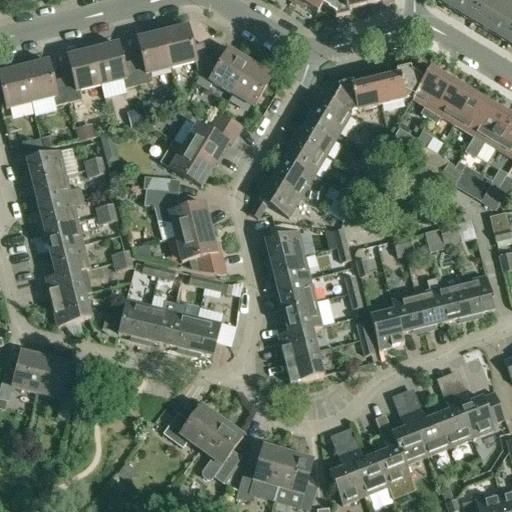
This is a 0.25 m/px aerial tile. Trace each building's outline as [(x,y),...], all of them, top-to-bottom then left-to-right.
[(318,15),(322,8),(321,8),(325,0),(298,0),(297,3),(318,15)] [(325,0),(321,8),(322,8),(333,15),(334,20),(349,16),(348,12),(370,6),(368,0),(325,0)] [(434,0),(453,12),(460,0),(434,0)] [(460,0),(453,12),(472,23),(485,0),(460,0)] [(485,0),(472,23),(490,34),(510,0),(485,0)] [(511,40),(511,0),(510,0),(490,34),(509,46),(511,40)] [(187,29),(162,36),(170,70),(195,64),(199,80),(208,64),(207,64),(207,63),(208,62),(203,45),(191,48),(187,29)] [(137,42),(141,60),(132,63),(138,88),(151,85),(149,75),(170,70),(162,36),(137,42)] [(124,91),(137,88),(138,88),(132,63),(122,65),(117,47),(92,53),(101,87),(122,82),(124,91)] [(208,92),(213,85),(231,96),(249,66),(227,52),(217,69),(209,64),(208,62),(207,63),(207,64),(208,64),(199,80),(196,86),(208,92)] [(81,102),(79,93),(101,87),(92,53),(66,59),(71,79),(62,81),(68,105),(81,102)] [(387,63),(371,68),(373,77),(389,73),(387,63)] [(55,109),(68,105),(62,81),(52,83),(48,64),(23,70),(31,105),(52,99),(55,109)] [(272,79),(249,66),(231,96),(254,109),(272,79)] [(371,68),(355,72),(358,81),(373,77),(371,68)] [(0,87),(5,111),(31,105),(23,70),(0,75),(0,87)] [(409,100),(412,102),(423,82),(411,75),(410,70),(396,73),(397,78),(375,84),(381,107),(409,100)] [(429,72),(423,82),(412,102),(424,109),(420,116),(429,121),(450,85),(429,72)] [(333,90),(325,102),(331,105),(331,106),(350,117),(352,114),(381,107),(375,84),(353,89),(352,85),(333,90)] [(471,97),(450,85),(429,121),(437,126),(441,119),(453,126),(471,97)] [(453,126),(474,139),(491,109),(471,97),(453,126)] [(321,99),(309,120),(338,138),(350,117),(331,106),(331,105),(325,102),(321,99)] [(476,159),(484,145),(495,151),(511,121),(491,109),(474,139),(465,153),(476,159)] [(219,117),(214,126),(236,139),(241,131),(219,117)] [(309,120),(296,141),(325,159),(338,138),(309,120)] [(511,121),(495,151),(511,161),(511,121)] [(214,126),(208,134),(197,128),(183,150),(214,167),(227,146),(230,148),(236,139),(214,126)] [(79,132),(82,142),(96,138),(93,129),(79,132)] [(42,140),(45,152),(58,148),(55,137),(42,140)] [(399,156),(407,161),(417,145),(409,140),(399,156)] [(19,159),(43,153),(40,141),(16,147),(19,159)] [(296,141),(284,162),(313,179),(325,159),(296,141)] [(160,165),(170,171),(200,190),(214,167),(183,150),(173,143),(160,165)] [(424,149),(417,145),(407,161),(414,165),(424,149)] [(379,165),(383,157),(368,148),(363,156),(379,165)] [(80,153),(69,155),(74,180),(85,178),(80,153)] [(59,154),(26,162),(32,186),(65,178),(59,154)] [(375,173),(379,165),(363,156),(359,163),(375,173)] [(104,169),(102,159),(84,164),(86,173),(104,169)] [(284,162),(272,182),(301,200),(313,179),(284,162)] [(456,169),(448,164),(439,180),(447,185),(456,169)] [(106,176),(104,169),(86,173),(88,181),(106,176)] [(463,173),(456,169),(447,185),(454,189),(463,173)] [(467,197),(479,177),(466,169),(463,173),(454,189),(467,197)] [(479,177),(467,197),(480,205),(489,189),(492,184),(479,177)] [(32,186),(38,210),(82,199),(80,190),(69,193),(65,178),(32,186)] [(144,180),(143,192),(146,193),(146,192),(178,195),(179,183),(144,180)] [(257,221),(266,207),(288,221),(301,200),(272,182),(250,217),(257,221)] [(356,205),(360,198),(343,189),(339,195),(356,205)] [(498,193),(489,189),(480,205),(488,209),(498,193)] [(171,226),(175,240),(210,231),(204,206),(179,213),(177,207),(178,195),(146,192),(146,193),(144,209),(153,210),(157,224),(171,226)] [(505,198),(498,193),(488,209),(495,214),(505,198)] [(351,213),(356,205),(339,195),(334,204),(351,213)] [(38,210),(44,232),(77,224),(73,209),(84,207),(82,199),(38,210)] [(117,215),(114,206),(96,211),(98,219),(117,215)] [(119,223),(117,215),(98,219),(100,228),(119,223)] [(44,232),(50,255),(83,248),(77,224),(44,232)] [(456,227),(448,229),(452,247),(460,245),(456,227)] [(448,229),(425,235),(430,255),(444,251),(444,249),(452,247),(448,229)] [(511,239),(510,230),(493,235),(495,245),(511,240),(511,239)] [(188,263),(190,272),(227,281),(220,255),(216,256),(210,231),(175,240),(181,265),(188,263)] [(346,248),(342,232),(332,235),(336,250),(346,248)] [(264,242),(270,267),(304,258),(297,234),(264,242)] [(410,239),(401,241),(405,259),(414,256),(410,239)] [(401,241),(393,243),(397,261),(405,259),(401,241)] [(50,255),(55,278),(56,279),(78,273),(78,274),(85,272),(89,271),(83,248),(50,255)] [(351,263),(346,248),(336,250),(340,266),(351,263)] [(132,252),(128,254),(111,259),(113,265),(134,260),(132,252)] [(511,254),(499,258),(501,268),(511,265),(511,254)] [(270,267),(276,290),(309,282),(304,258),(270,267)] [(137,269),(134,260),(113,265),(116,275),(137,269)] [(355,264),(359,281),(369,279),(365,262),(355,264)] [(511,265),(501,268),(503,276),(511,273),(511,265)] [(144,266),(142,272),(141,276),(157,280),(159,270),(144,266)] [(176,273),(159,270),(157,280),(174,284),(176,273)] [(52,305),(84,298),(92,296),(85,272),(78,274),(78,273),(56,279),(55,278),(46,281),(52,305)] [(206,281),(191,277),(188,287),(203,291),(206,281)] [(358,294),(354,279),(344,281),(345,287),(337,290),(339,298),(347,295),(348,297),(358,294)] [(494,313),(486,280),(462,286),(470,319),(494,313)] [(222,285),(206,281),(203,291),(220,295),(222,285)] [(276,290),(282,313),(315,305),(309,282),(276,290)] [(429,294),(415,297),(423,331),(447,325),(438,292),(436,282),(426,284),(429,294)] [(231,298),(233,288),(222,285),(220,295),(231,298)] [(462,286),(438,292),(447,325),(470,319),(462,286)] [(362,310),(358,294),(348,297),(352,313),(362,310)] [(391,303),(394,314),(400,337),(401,336),(423,331),(415,297),(391,303)] [(90,321),(84,298),(52,305),(55,321),(57,330),(90,321)] [(209,298),(206,318),(227,321),(229,301),(209,298)] [(120,326),(118,335),(117,337),(142,343),(150,309),(125,303),(120,326)] [(142,343),(165,348),(175,306),(165,304),(163,313),(150,309),(142,343)] [(282,313),(288,335),(288,336),(311,331),(311,332),(322,330),(315,305),(282,313)] [(165,348),(188,354),(196,321),(184,318),(186,309),(175,306),(165,348)] [(369,320),(378,353),(403,346),(401,336),(400,337),(394,314),(369,320)] [(213,360),(221,327),(196,321),(188,354),(213,360)] [(102,331),(118,335),(120,326),(104,323),(102,331)] [(370,341),(366,325),(355,328),(359,344),(370,341)] [(278,338),(284,362),(317,354),(311,332),(311,331),(288,336),(288,335),(278,338)] [(374,356),(370,341),(359,344),(364,359),(374,356)] [(290,387),(323,378),(317,354),(284,362),(290,387)] [(0,402),(9,404),(12,389),(37,395),(45,361),(20,355),(14,379),(3,376),(0,389),(0,402)] [(69,424),(76,394),(65,391),(71,367),(45,361),(37,395),(62,401),(57,421),(69,424)] [(505,422),(494,396),(470,406),(465,392),(454,396),(472,441),(495,432),(493,427),(505,422)] [(449,414),(437,419),(449,450),(472,441),(454,396),(443,401),(449,414)] [(182,451),(188,443),(201,452),(213,435),(221,424),(200,408),(183,432),(172,424),(163,436),(182,451)] [(421,410),(410,414),(415,428),(427,459),(449,450),(437,419),(426,423),(421,410)] [(404,432),(393,436),(401,458),(410,481),(411,481),(406,467),(427,459),(415,428),(410,414),(399,418),(404,432)] [(243,439),(221,424),(213,435),(201,452),(212,461),(202,474),(202,477),(204,480),(207,482),(210,483),(211,482),(213,480),(222,487),(237,467),(227,460),(243,439)] [(387,454),(375,458),(387,490),(410,481),(401,458),(393,436),(382,441),(387,454)] [(262,449),(256,472),(245,469),(236,499),(251,504),(253,499),(273,504),(287,456),(262,449)] [(359,449),(347,453),(365,499),(387,490),(375,458),(364,463),(359,449)] [(342,508),(365,499),(347,453),(337,457),(342,471),(330,476),(342,508)] [(312,463),(287,456),(273,504),(299,511),(310,511),(317,491),(305,487),(312,463)] [(115,477),(126,484),(130,482),(138,473),(125,465),(115,477)] [(511,485),(511,494),(499,498),(501,511),(511,511),(511,482),(511,485)] [(441,496),(445,505),(455,501),(450,491),(441,496)] [(501,511),(499,498),(483,501),(482,496),(474,498),(476,511),(501,511)] [(445,506),(447,511),(459,511),(456,501),(445,506)]
